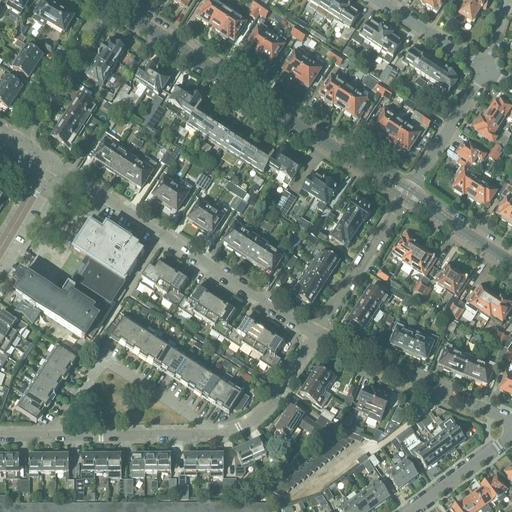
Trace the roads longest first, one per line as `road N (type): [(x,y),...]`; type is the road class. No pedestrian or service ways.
road 1 (residential): [(315,334),(51,162)]
road 2 (tertiary): [(366,168),(108,2)]
road 3 (residential): [(219,434),(104,360),(53,436)]
road 4 (residential): [(511,423),(315,334)]
road 5 (residential): [(219,434),(53,436)]
road 6 (residential): [(19,142),(108,2)]
road 7 (residential): [(404,200),(315,334)]
road 8 (residential): [(315,334),(272,402),(219,434)]
road 9 (residential): [(486,69),(412,189)]
road 10 (residential): [(486,69),(378,0)]
road 11 (residential): [(511,436),(410,511)]
